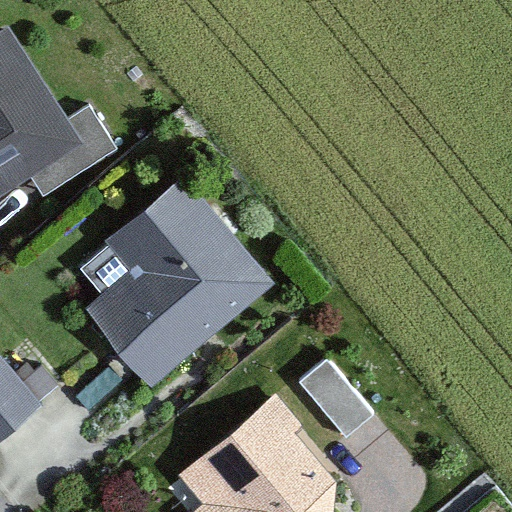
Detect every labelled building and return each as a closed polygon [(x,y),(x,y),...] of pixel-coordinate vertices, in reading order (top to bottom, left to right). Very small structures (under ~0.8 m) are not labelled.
[(77,118),(17,25),(0,35),(0,198),(37,175),(52,197),(128,149),(100,104),(77,118)] [(76,273),(161,383),(289,285),(204,174),(76,273)] [(0,366),(0,446),(53,405),(14,356),(0,366)] [(382,412),(336,356),(304,382),(350,439),(382,412)] [(199,511),(343,511),(346,485),(301,438),(311,428),(282,395),(189,473),(210,503),(199,511)]
